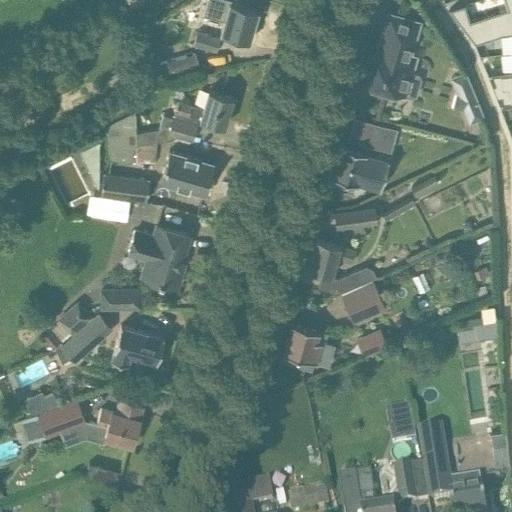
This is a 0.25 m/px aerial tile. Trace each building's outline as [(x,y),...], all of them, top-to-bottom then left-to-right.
[(206,0),(203,11),(225,17),(221,33),(248,41),(257,9),(230,1),(230,0),(206,0)] [(464,4),(449,9),(459,23),(467,33),(480,29),(480,28),(484,40),(501,34),(499,17),(511,15),(511,0),(503,0),(506,8),(469,20),(464,4)] [(367,42),(361,61),(371,63),(368,75),(365,84),(374,86),(377,87),(404,95),(404,94),(411,96),(415,93),(419,78),(417,75),(410,73),(415,56),(409,55),(419,22),(388,13),(379,44),(378,46),(376,45),(367,42)] [(511,15),(499,17),(501,34),(510,33),(511,49),(511,15)] [(480,29),(467,33),(474,43),(484,40),(480,29)] [(216,51),(220,37),(196,30),(193,44),(216,51)] [(468,122),(483,116),(464,70),(449,76),(455,91),(452,104),(462,108),(468,122)] [(511,70),(498,72),(487,73),(493,91),(501,90),(500,89),(506,88),(511,87),(511,70)] [(501,90),(493,91),(499,106),(509,105),(511,104),(511,87),(506,88),(500,89),(501,90)] [(223,126),(228,111),(233,112),(237,99),(232,97),(232,96),(213,90),(208,89),(203,107),(178,100),(174,111),(197,118),(204,120),(223,126)] [(197,118),(174,111),(173,117),(163,114),(159,125),(155,141),(162,140),(174,138),(175,134),(191,139),(196,123),(197,118)] [(354,116),(348,139),(375,147),(382,123),(381,123),(354,116)] [(420,163),(423,148),(398,143),(395,159),(420,163)] [(342,144),(336,164),(332,163),(326,181),(350,188),(353,180),(357,182),(357,181),(380,187),(381,183),(385,168),(388,158),(365,152),(365,151),(342,144)] [(169,149),(160,181),(161,181),(204,194),(205,190),(208,191),(212,177),(209,176),(213,162),(169,149)] [(103,172),(100,193),(101,193),(146,199),(149,178),(103,172)] [(433,173),(410,186),(415,195),(438,183),(433,173)] [(88,192),(85,212),(127,219),(130,199),(88,192)] [(410,195),(382,211),(385,218),(414,202),(410,195)] [(376,222),(375,208),(334,212),(335,226),(376,222)] [(463,222),(462,226),(464,231),(472,228),(469,220),(463,222)] [(189,234),(157,225),(154,232),(133,226),(127,253),(147,258),(142,275),(177,286),(183,266),(180,265),(189,234)] [(351,262),(355,250),(339,245),(340,245),(316,238),(307,268),(331,275),(336,257),(351,262)] [(343,290),(376,276),(373,268),(366,264),(337,277),(343,290)] [(353,321),(385,307),(374,282),(341,296),(353,321)] [(140,306),(139,288),(100,289),(100,307),(140,306)] [(56,317),(71,335),(92,316),(77,299),(56,317)] [(495,300),(483,305),(487,314),(499,309),(495,300)] [(92,316),(71,335),(60,344),(74,360),(111,328),(98,313),(93,317),(92,316)] [(291,322),(283,352),(286,353),(284,360),(310,368),(313,360),(327,365),(333,344),(322,341),(325,332),(291,322)] [(156,361),(163,336),(119,324),(109,357),(130,362),(130,364),(139,366),(143,357),(156,361)] [(475,326),(457,328),(458,341),(476,339),(475,326)] [(379,327),(356,337),(363,355),(387,344),(379,327)] [(50,330),(42,337),(52,348),(60,341),(50,330)] [(262,396),(267,421),(311,412),(306,387),(262,396)] [(28,417),(12,424),(15,431),(23,428),(28,443),(37,440),(46,436),(73,426),(75,430),(80,436),(103,442),(105,436),(132,444),(139,419),(138,419),(142,406),(119,400),(116,413),(112,412),(112,411),(100,407),(96,422),(94,422),(94,424),(87,421),(78,398),(59,406),(32,416),(28,417)] [(410,404),(386,409),(393,444),(416,439),(417,439),(410,404)] [(441,425),(418,429),(423,463),(429,498),(451,495),(451,493),(449,480),(450,480),(447,459),(445,448),(441,425)] [(505,430),(489,433),(496,473),(510,471),(505,430)] [(423,463),(395,468),(401,503),(429,498),(423,463)] [(356,473),(339,476),(345,511),(395,511),(394,504),(377,507),(375,492),(371,471),(357,474),(356,473)] [(452,496),(451,496),(453,511),(487,511),(483,491),(480,475),(450,480),(449,480),(451,493),(451,495),(452,496)] [(254,511),(253,503),(274,499),(270,479),(235,486),(239,511),(254,511)] [(326,486),(288,493),(292,511),(293,511),(330,505),(326,486)]
